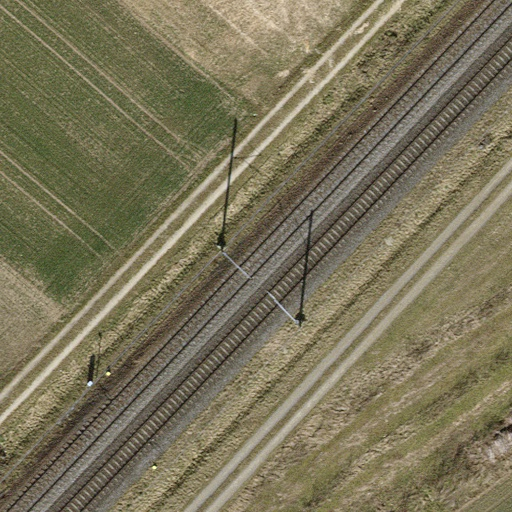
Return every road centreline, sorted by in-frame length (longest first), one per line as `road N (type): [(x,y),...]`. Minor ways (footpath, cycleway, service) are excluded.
road 1 (track): [(0,415),(399,0)]
road 2 (track): [(511,177),(200,511)]
